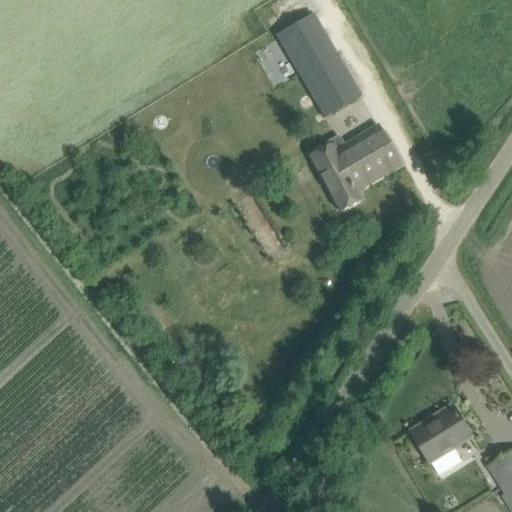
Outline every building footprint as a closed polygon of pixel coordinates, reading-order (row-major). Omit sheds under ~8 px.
[(276,36),(325,119),(361,98),(312,15),(276,36)] [(470,116),(459,99),(418,39),(375,68),(428,145),(470,116)] [(328,147),(310,157),(340,213),(360,202),(355,193),(401,167),(377,126),(344,146),(338,136),(326,143),(328,147)] [(412,431),(431,463),(472,439),(456,411),(438,422),(435,417),(412,431)] [(511,511),(511,454),(489,469),(506,495),(503,497),(511,511)]
